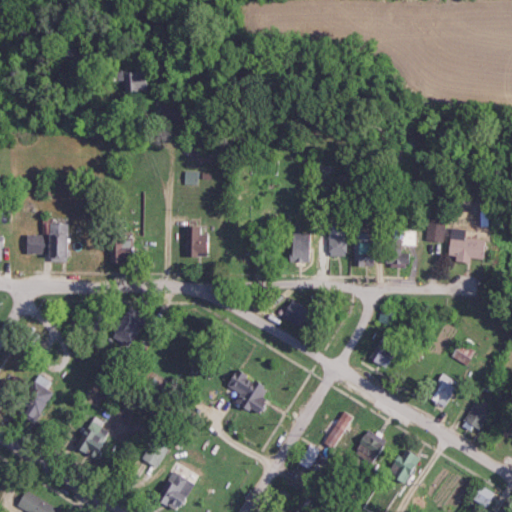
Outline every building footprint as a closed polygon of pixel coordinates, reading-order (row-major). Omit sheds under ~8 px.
[(61,63),(83,63),(83,48),(61,48),(61,63)] [(145,72),(113,72),(113,94),(145,94),(145,72)] [(441,222),(425,221),(423,241),(439,242),(441,222)] [(24,257),(68,257),(68,225),(47,225),(47,235),(24,235),(24,257)] [(206,258),(206,234),(200,234),(200,227),(184,227),(184,258),(206,258)] [(326,255),(343,255),(343,229),(326,229),(326,255)] [(459,238),(460,232),(447,230),(443,259),(476,263),(479,241),(459,238)] [(398,245),(410,245),(410,232),(398,232),(398,245)] [(308,234),(288,234),(288,260),(308,260),(308,234)] [(131,235),(107,235),(107,256),(131,256),(131,235)] [(371,239),(353,239),(353,264),(371,264),(371,239)] [(406,266),(406,252),(382,252),(382,266),(406,266)] [(297,327),(305,309),(286,300),(278,318),(297,327)] [(145,322),(129,309),(108,335),(123,348),(145,322)] [(266,391),(234,369),(222,386),(237,397),(231,405),(248,417),(266,391)] [(454,380),(436,373),(425,402),(444,409),(454,380)] [(55,387),(36,374),(11,411),(29,424),(55,387)] [(486,413),(472,403),(458,422),(472,432),(486,413)] [(70,450),(88,462),(109,433),(101,427),(103,424),(93,417),(70,450)] [(483,510),(493,495),(478,485),(468,500),(483,510)] [(55,511),(56,511),(24,491),(15,506),(25,511),(55,511)]
